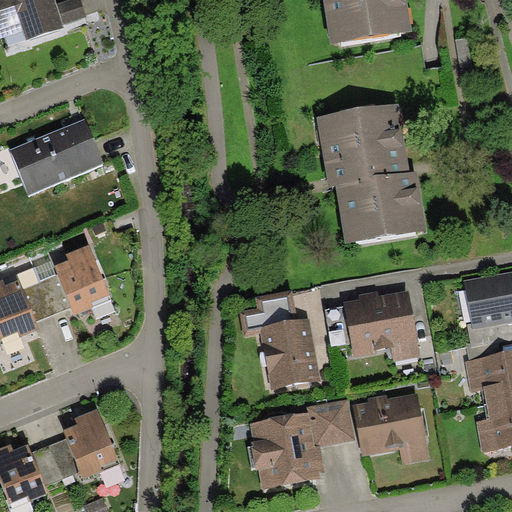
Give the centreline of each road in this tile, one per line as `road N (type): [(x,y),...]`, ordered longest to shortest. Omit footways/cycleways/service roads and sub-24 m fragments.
road 1 (residential): [(143,360),(131,56)]
road 2 (residential): [(511,254),(219,297)]
road 3 (residential): [(356,511),(511,481)]
road 4 (residential): [(0,417),(143,360)]
road 5 (residential): [(143,511),(143,360)]
road 6 (residential): [(0,112),(131,56)]
